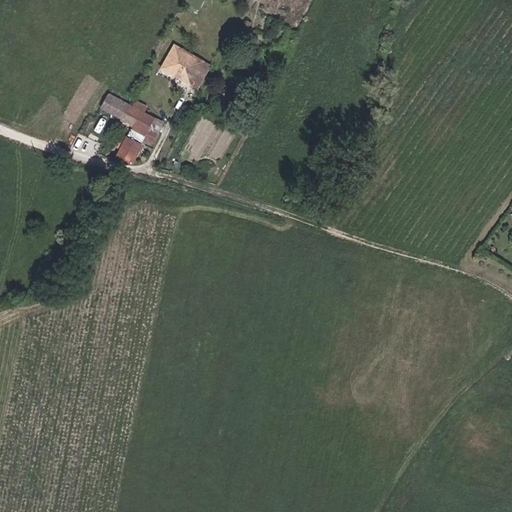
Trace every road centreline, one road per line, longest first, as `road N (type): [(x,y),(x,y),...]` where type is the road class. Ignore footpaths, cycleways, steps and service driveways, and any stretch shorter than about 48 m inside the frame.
road 1 (unclassified): [(0,127),(487,277),(511,294)]
road 2 (track): [(511,348),(386,511)]
